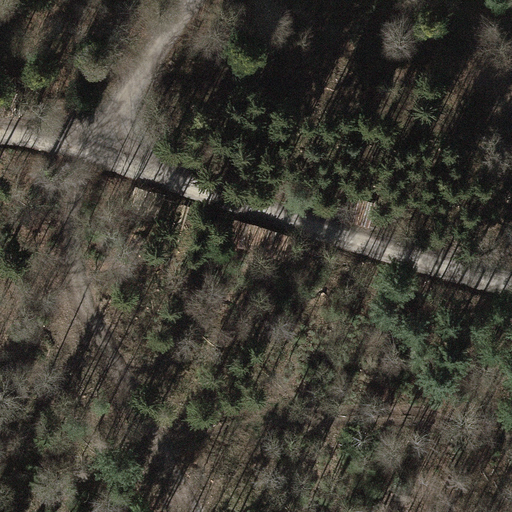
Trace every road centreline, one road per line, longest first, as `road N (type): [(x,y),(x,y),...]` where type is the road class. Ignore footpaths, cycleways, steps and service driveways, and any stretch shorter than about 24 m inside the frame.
road 1 (track): [(192,0),(86,142),(72,219),(85,296),(189,511)]
road 2 (track): [(511,282),(304,221),(86,142),(0,136)]
